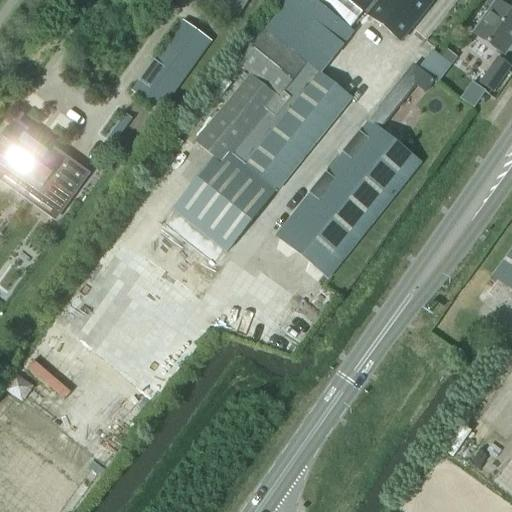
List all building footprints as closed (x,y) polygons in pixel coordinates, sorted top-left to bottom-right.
[(204,0),(235,21),(249,0),(204,0)] [(315,73),(349,30),(311,0),(290,0),(237,66),(250,76),(279,100),(307,66),(315,73)] [(311,0),(349,30),(373,0),(311,0)] [(400,42),(434,0),(381,0),(368,17),(400,42)] [(501,56),(511,40),(511,14),(498,4),(475,37),(501,56)] [(160,113),(210,43),(182,23),(132,93),(160,113)] [(436,86),(451,66),(432,52),(417,72),(433,84),(436,86)] [(491,93),(508,68),(497,61),(481,86),(491,93)] [(219,167),(209,179),(203,174),(173,211),(225,254),(256,217),(254,216),(349,100),(319,75),(315,79),(311,75),(285,108),(278,102),(279,100),(250,76),(192,145),(219,167)] [(484,105),(487,100),(482,97),(479,102),(484,105)] [(328,280),(420,165),(368,123),(275,238),(328,280)] [(0,145),(0,183),(53,223),(86,178),(15,126),(0,145)] [(511,250),(492,278),(511,292),(511,250)]
